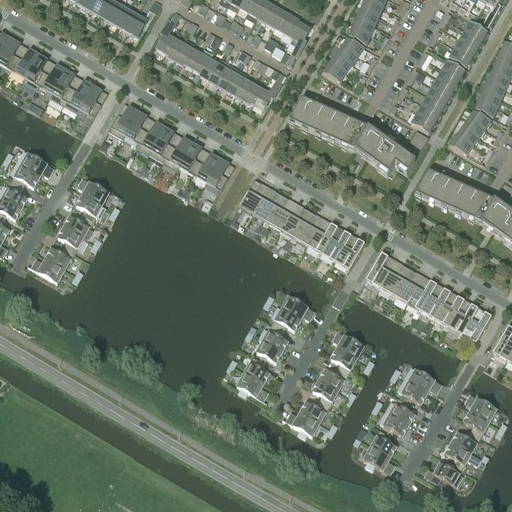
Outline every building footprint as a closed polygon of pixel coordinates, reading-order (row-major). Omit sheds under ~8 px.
[(85,0),(73,0),(71,3),(79,7),(78,9),(80,10),(85,0)] [(98,0),(85,0),(80,10),(86,14),(87,12),(90,14),(98,0)] [(109,3),(104,0),(98,0),(90,14),(97,18),(96,19),(99,21),(109,3)] [(190,0),(185,0),(182,6),(185,8),(190,0)] [(239,12),(245,0),(233,0),(230,7),(227,12),(236,17),(239,12)] [(245,0),(239,12),(247,17),(257,0),(256,2),(252,0),(245,0)] [(256,22),(266,5),(265,7),(261,5),(262,3),(257,0),(247,17),(245,22),(254,27),(256,22)] [(365,0),(365,1),(383,11),(387,2),(384,0),(365,0)] [(441,0),(439,4),(445,8),(448,3),(442,0),(441,0)] [(501,0),(489,0),(486,7),(492,10),(481,29),(487,32),(501,9),(498,7),(501,0)] [(379,20),(383,11),(365,1),(363,1),(362,4),(364,5),(361,10),(379,20)] [(118,8),(109,3),(99,21),(104,24),(105,23),(109,25),(118,8)] [(149,14),(148,17),(141,13),(137,19),(127,36),(137,42),(143,33),(145,34),(160,8),(156,5),(151,15),(149,14)] [(265,27),(275,11),(275,10),(274,12),(270,10),(271,8),(266,5),(256,22),(265,27)] [(128,14),(118,8),(109,25),(115,29),(114,30),(117,32),(128,14)] [(374,30),(379,20),(361,10),(359,10),(357,13),(360,14),(357,20),(374,30)] [(265,27),(274,33),(284,16),(283,15),(282,17),(279,15),(280,14),(275,11),(265,27)] [(128,14),(117,32),(122,35),(123,33),(127,36),(137,19),(128,14)] [(274,33),(283,38),(293,21),(292,21),(291,22),(288,20),(289,19),(284,16),(274,33)] [(165,58),(174,42),(168,39),(179,19),(176,17),(171,26),(169,24),(160,39),(163,40),(156,52),(165,58)] [(370,39),(374,30),(357,20),(355,19),(353,22),(355,24),(353,29),(370,39)] [(283,38),(292,43),(301,27),(297,25),(298,24),(293,21),(283,38)] [(487,35),(469,25),(464,34),(481,45),(485,39),(487,40),(489,37),(486,36),(487,35)] [(310,33),(301,27),(292,43),(298,46),(286,67),(290,69),(295,60),(297,61),(305,46),(303,45),(310,33)] [(348,39),(366,49),(370,39),(353,29),(351,28),(349,32),(352,33),(348,39)] [(484,46),(481,45),(464,34),(459,43),(476,53),(480,48),(482,49),(484,46)] [(0,61),(11,43),(4,39),(0,46),(0,61)] [(174,42),(165,58),(169,60),(168,61),(173,64),(183,48),(174,42)] [(358,61),(364,52),(347,42),(343,48),(341,47),(339,50),(340,51),(358,61)] [(0,67),(11,74),(18,61),(11,57),(17,47),(11,43),(0,61),(0,67)] [(478,55),(476,53),(459,43),(454,52),(471,62),(474,57),(476,58),(478,55)] [(183,48),(173,64),(174,65),(175,63),(178,65),(177,67),(182,70),(192,53),(194,49),(185,44),(183,48)] [(511,61),(511,49),(505,46),(503,45),(501,48),(503,50),(500,55),(511,61)] [(333,58),(334,59),(352,69),(358,61),(340,51),(337,56),(335,55),(333,58)] [(473,63),(471,62),(454,52),(448,62),(466,72),(469,66),(471,67),(473,63)] [(192,73),(201,58),(192,53),(182,70),(183,68),(192,73)] [(511,73),(511,61),(500,55),(498,54),(496,58),(499,59),(496,65),(511,73)] [(22,86),(38,59),(31,55),(25,65),(18,61),(11,74),(24,81),(22,85),(22,86)] [(209,63),(201,58),(192,73),(200,78),(199,79),(200,80),(209,63)] [(36,94),(46,77),(38,73),(44,62),(38,59),(22,86),(36,94)] [(327,66),(328,68),(346,78),(352,69),(334,59),(331,64),(329,63),(327,66)] [(209,63),(200,80),(205,83),(206,81),(209,83),(208,85),(209,85),(218,68),(209,63)] [(218,68),(209,85),(214,88),(215,86),(218,88),(217,90),(229,69),(221,64),(218,68)] [(464,74),(447,64),(441,74),(459,84),(461,85),(463,82),(461,80),(464,74)] [(509,84),(511,77),(511,73),(496,65),(494,64),(492,67),(494,68),(492,74),(509,84)] [(340,86),(346,78),(328,68),(325,73),(323,71),(321,75),(322,76),(340,86)] [(229,69),(217,90),(223,93),(224,91),(227,93),(226,95),(238,74),(229,69)] [(50,102),(65,74),(59,71),(53,81),(46,77),(36,94),(39,90),(51,97),(49,101),(50,102)] [(505,93),(509,84),(492,74),(490,73),(488,76),(490,78),(488,83),(505,93)] [(63,109),(73,93),(66,89),(72,78),(65,74),(50,102),(63,109)] [(238,74),(226,95),(231,98),(232,96),(236,98),(235,100),(245,83),(247,79),(238,74)] [(456,89),(459,84),(441,74),(436,83),(454,93),(456,94),(458,90),(456,89)] [(269,97),(262,93),(254,109),(263,114),(270,102),(272,103),(281,89),(279,88),(284,79),(280,77),(269,97)] [(501,103),(505,93),(488,83),(486,82),(484,86),(486,87),(483,93),(501,103)] [(244,105),(254,88),(245,83),(235,100),(240,103),(241,101),(245,103),(244,105)] [(450,98),(454,93),(436,83),(431,91),(449,101),(451,103),(453,99),(450,98)] [(77,117),(93,90),(86,86),(80,97),(73,93),(63,109),(77,117)] [(262,93),(254,88),(244,105),(249,108),(250,107),(254,109),(262,93)] [(76,119),(83,123),(86,117),(93,121),(107,98),(106,98),(100,108),(93,104),(99,94),(93,90),(77,117),(76,119)] [(445,107),(449,101),(431,91),(426,100),(443,110),(446,112),(448,108),(445,107)] [(497,112),(501,103),(483,93),(482,92),(480,95),(482,96),(479,102),(497,112)] [(440,116),(443,110),(426,100),(421,109),(438,119),(440,120),(442,117),(440,116)] [(475,112),(492,122),(497,112),(479,102),(478,101),(476,105),(478,106),(475,112)] [(294,127),(347,151),(355,155),(367,134),(309,109),(310,107),(311,106),(301,102),(290,122),(291,122),(295,125),(294,127)] [(122,143),(137,116),(131,112),(125,123),(118,119),(124,108),(123,108),(108,135),(122,143)] [(421,109),(416,118),(433,128),(435,129),(437,126),(435,125),(438,119),(421,109)] [(465,123),(467,124),(484,134),(491,125),(473,115),(469,121),(467,119),(465,123)] [(135,151),(145,134),(138,130),(144,120),(137,116),(122,143),(122,144),(125,139),(137,146),(135,151)] [(416,118),(411,127),(428,137),(430,138),(432,135),(430,133),(433,128),(416,118)] [(459,131),(461,132),(478,142),(484,134),(467,124),(463,129),(461,128),(459,131)] [(149,159),(165,132),(158,128),(152,138),(145,134),(135,151),(149,159)] [(149,159),(163,167),(172,150),(165,146),(171,135),(165,132),(149,159)] [(453,139),(455,140),(472,151),(478,142),(461,132),(457,137),(455,136),(453,139)] [(408,177),(426,145),(429,141),(416,134),(405,153),(389,144),(385,151),(372,141),(363,157),(368,160),(366,162),(388,178),(394,168),(408,177)] [(449,149),(466,159),(472,151),(455,140),(451,145),(449,144),(447,148),(449,149)] [(176,175),(192,147),(186,144),(180,154),(172,150),(163,167),(176,175)] [(192,178),(200,166),(193,162),(199,151),(192,147),(176,175),(177,175),(180,171),(192,178)] [(17,168),(39,181),(41,178),(48,181),(53,172),(24,155),(17,168)] [(206,186),(219,163),(213,159),(207,170),(200,166),(192,178),(206,186)] [(219,163),(206,186),(220,194),(233,171),(227,181),(220,177),(226,167),(219,163)] [(39,181),(17,168),(11,179),(13,180),(10,186),(21,192),(24,187),(33,192),(39,181)] [(421,200),(482,227),(494,207),(436,181),(437,180),(437,179),(428,175),(416,194),(417,195),(422,197),(421,200)] [(82,199),(104,212),(105,212),(101,210),(108,197),(83,183),(78,192),(84,195),(82,199)] [(242,212),(253,218),(262,202),(255,198),(261,187),(254,183),(237,213),(240,215),(242,212)] [(21,192),(10,186),(7,192),(4,190),(0,197),(0,201),(21,213),(27,203),(18,198),(21,192)] [(262,202),(253,218),(264,225),(262,228),(265,229),(282,199),(276,195),(270,206),(262,202)] [(81,220),(92,227),(96,221),(98,222),(104,212),(82,199),(76,209),(85,214),(81,220)] [(282,199),(265,229),(267,231),(269,228),(280,234),(290,217),(282,213),(288,203),(282,199)] [(0,222),(3,224),(6,219),(15,224),(21,213),(0,201),(1,203),(0,205),(0,222)] [(290,217),(280,234),(291,240),(289,244),(292,245),(309,215),(303,211),(297,222),(290,217)] [(494,232),(492,235),(511,249),(511,222),(511,223),(498,214),(489,229),(494,232)] [(309,215),(292,245),(294,247),(296,243),(308,250),(317,233),(310,229),(316,218),(309,215)] [(92,227),(81,220),(78,226),(69,221),(63,231),(83,242),(88,232),(89,233),(92,227)] [(0,229),(3,224),(0,222),(0,243),(2,245),(8,235),(0,230),(0,229)] [(317,233),(308,250),(319,256),(317,259),(320,261),(322,258),(321,257),(331,241),(337,231),(330,227),(324,237),(317,233)] [(83,242),(63,231),(58,241),(66,246),(63,252),(74,258),(77,253),(77,252),(83,242)] [(333,269),(335,266),(344,249),(345,249),(351,239),(344,235),(338,245),(331,241),(321,257),(322,258),(332,264),(330,267),(333,269)] [(352,253),(345,249),(344,249),(335,266),(346,272),(344,275),(347,277),(364,246),(358,243),(352,253)] [(74,258),(63,252),(60,258),(51,253),(45,263),(64,274),(70,264),(71,264),(74,258)] [(368,285),(379,291),(389,275),(382,271),(388,260),(381,256),(364,286),(366,288),(368,285)] [(64,274),(45,263),(43,267),(37,263),(32,272),(28,269),(27,270),(57,287),(64,274)] [(391,302),(409,272),(402,269),(396,279),(389,275),(379,291),(391,298),(389,301),(391,302)] [(409,272),(391,302),(394,304),(395,301),(407,307),(416,290),(409,286),(415,276),(409,272)] [(416,290),(407,307),(418,314),(416,317),(419,319),(421,315),(420,315),(430,298),(430,299),(436,288),(430,284),(424,295),(416,290)] [(433,326),(435,323),(434,323),(444,306),(444,307),(450,296),(443,292),(437,303),(430,299),(430,298),(420,315),(421,315),(432,322),(430,325),(433,326)] [(277,311),(300,324),(302,320),(308,324),(313,315),(288,300),(281,313),(277,311)] [(446,334),(448,331),(457,314),(458,314),(464,304),(457,300),(451,311),(444,307),(444,306),(434,323),(435,323),(445,329),(443,333),(446,334)] [(465,318),(458,314),(457,314),(448,331),(459,337),(457,340),(460,342),(462,339),(461,339),(471,322),(472,322),(478,312),(471,308),(465,318)] [(271,329),(282,335),(285,330),(294,335),(300,324),(277,311),(271,322),(274,323),(271,329)] [(478,326),(472,322),(471,322),(461,339),(462,339),(472,345),(471,348),(474,350),(491,320),(484,316),(478,326)] [(282,335),(271,329),(267,335),(265,333),(259,343),(281,356),(287,346),(279,341),(282,335)] [(495,358),(506,365),(511,354),(511,345),(508,344),(511,337),(511,331),(508,329),(490,359),(493,361),(495,358)] [(336,353),(356,364),(363,351),(338,336),(332,345),(339,349),(336,353)] [(281,356),(259,343),(258,344),(262,346),(256,356),(262,359),(259,364),(252,360),(252,361),(263,367),(267,361),(275,366),(281,356)] [(356,364),(336,353),(331,363),(339,368),(336,374),(347,380),(351,374),(350,373),(356,364)] [(263,367),(252,361),(249,367),(250,367),(244,377),(263,388),(269,378),(260,373),(263,367)] [(404,385),(426,397),(429,394),(435,397),(440,388),(411,372),(404,385)] [(347,380),(336,374),(333,379),(324,374),(318,385),(337,395),(343,386),(344,386),(347,380)] [(263,388),(244,377),(236,390),(241,392),(238,397),(245,401),(247,396),(266,407),(266,406),(262,404),(267,395),(261,392),(263,388)] [(337,395),(318,385),(312,395),(321,400),(318,405),(329,412),(332,406),(332,405),(337,395)] [(397,402),(408,408),(412,403),(420,408),(426,397),(404,385),(398,395),(407,400),(404,406),(397,402)] [(469,415),(488,426),(496,413),(470,399),(465,408),(471,411),(469,415)] [(408,408),(397,402),(394,408),(391,406),(385,417),(408,429),(414,419),(405,414),(408,408)] [(329,412),(318,405),(314,411),(306,406),(300,416),(319,427),(325,418),(329,412)] [(488,426),(469,415),(463,426),(472,431),(469,436),(480,443),(483,437),(482,436),(488,426)] [(319,427),(300,416),(298,420),(291,417),(287,425),(282,423),(300,434),(298,438),(305,442),(307,438),(311,440),(319,427)] [(408,429),(385,417),(379,427),(389,432),(386,437),(379,434),(390,440),(393,435),(402,440),(408,429)] [(390,440),(379,434),(375,440),(376,440),(370,450),(389,461),(395,451),(387,446),(390,440)] [(480,443),(469,436),(465,442),(457,437),(451,447),(479,464),(479,463),(470,458),(476,448),(476,449),(480,443)] [(479,464),(451,447),(445,457),(453,462),(450,468),(461,474),(465,469),(464,468),(467,464),(476,469),(479,464)] [(389,461),(370,450),(363,463),(367,466),(365,470),(372,474),(374,470),(392,480),(393,480),(389,477),(393,469),(387,465),(389,461)] [(461,474),(450,468),(448,472),(439,467),(434,476),(429,474),(424,481),(436,488),(440,481),(456,490),(462,480),(455,476),(457,472),(461,475),(461,474)]
